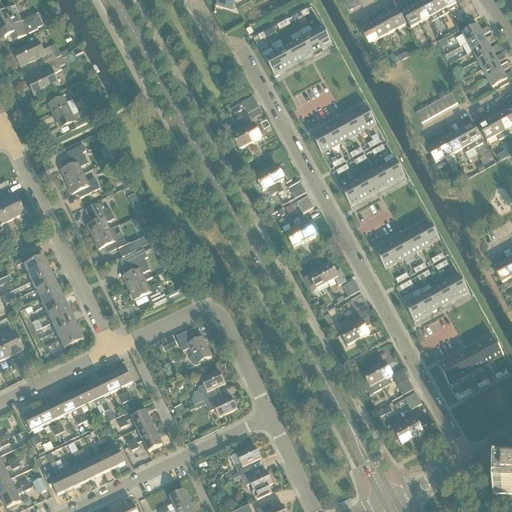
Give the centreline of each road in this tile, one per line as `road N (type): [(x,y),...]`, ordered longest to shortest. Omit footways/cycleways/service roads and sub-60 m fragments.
road 1 (residential): [(465,459),(240,49),(219,39),(198,0)]
road 2 (secondary): [(351,429),(116,0)]
road 3 (residential): [(9,135),(112,351)]
road 4 (residential): [(112,351),(202,308),(215,310),(269,417)]
road 5 (residential): [(69,511),(269,417)]
road 6 (residential): [(0,405),(112,351)]
